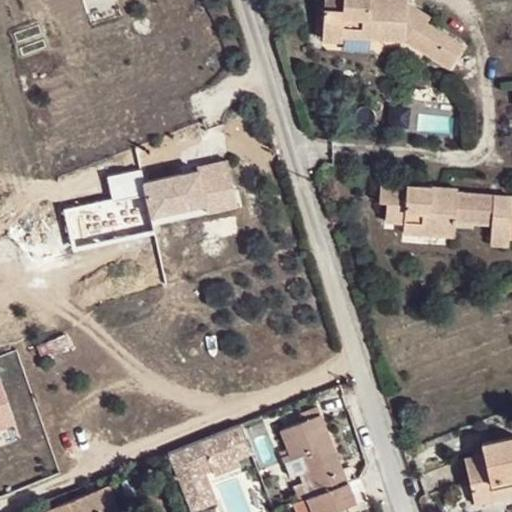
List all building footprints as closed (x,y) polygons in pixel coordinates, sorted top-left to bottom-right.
[(406,0),(324,0),(322,39),(344,40),(343,36),(406,39),(450,66),(463,44),(427,21),(429,17),(407,2),(406,0)] [(197,173),(144,185),(151,218),(206,206),(205,202),(234,196),(227,164),(197,170),(197,173)] [(404,223),(404,231),(422,232),(422,240),(454,242),(456,221),(457,192),(458,187),(380,182),(380,200),(388,201),(386,221),(404,223)] [(494,194),(457,192),(456,221),(492,223),(494,194)] [(511,198),(511,195),(494,194),(492,223),(490,244),(509,245),(511,198)] [(234,196),(205,202),(206,206),(208,216),(237,210),(234,196)] [(422,232),(404,231),(403,239),(422,240),(422,232)] [(292,458),(294,457),(303,452),(315,483),(319,493),(309,497),(315,511),(336,511),(358,504),(321,413),(280,429),(292,458)] [(240,425),(167,454),(189,511),(214,502),(201,470),(209,467),(213,476),(238,466),(235,459),(251,453),(240,425)] [(511,451),(511,446),(509,436),(475,443),(477,455),(456,459),(467,509),(511,498),(511,451)] [(303,452),(294,457),(306,487),(315,483),(303,452)] [(119,511),(110,486),(92,493),(99,511),(119,511)] [(92,493),(68,502),(71,511),(97,511),(99,511),(92,493)] [(71,511),(68,502),(43,511),(71,511)]
